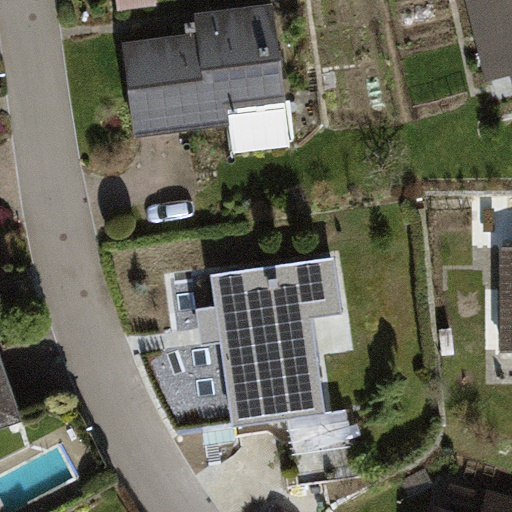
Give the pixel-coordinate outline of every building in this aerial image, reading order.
[(155,0),(115,0),(117,14),(157,9),(155,0)] [(511,0),(468,0),(489,87),(511,81),(511,0)] [(195,37),(125,46),(137,144),(232,132),(230,116),(288,109),(275,9),(229,15),(193,19),(195,37)] [(511,251),(502,251),(502,357),(511,357),(511,251)] [(337,263),(157,286),(207,429),(233,426),(235,441),(331,428),(317,323),(344,320),(337,263)] [(0,352),(0,436),(24,428),(0,352)] [(511,511),(511,503),(452,487),(444,511),(511,511)]
